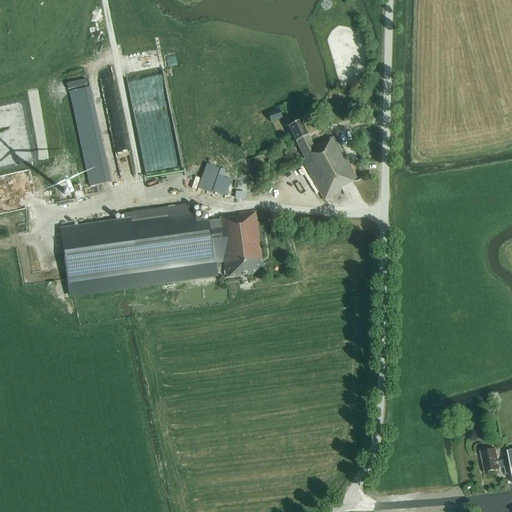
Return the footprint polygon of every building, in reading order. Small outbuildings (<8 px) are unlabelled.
[(156,77),(164,77),(163,69),(156,70),(156,77)] [(90,89),(71,93),(90,187),(110,183),(90,89)] [(271,122),(282,118),(279,110),(268,114),(271,122)] [(348,184),(358,179),(334,136),(314,147),(299,121),(288,127),(305,159),(302,160),(325,201),(350,187),(348,184)] [(13,164),(33,160),(27,131),(25,134),(26,141),(22,141),(18,148),(15,146),(14,138),(9,139),(7,142),(8,151),(11,153),(9,155),(14,154),(18,157),(13,164)] [(349,145),(345,147),(352,161),(356,158),(349,145)] [(228,192),(232,180),(218,176),(220,168),(208,164),(202,184),(228,192)] [(131,218),(60,227),(61,237),(11,244),(19,304),(66,298),(64,283),(137,273),(224,261),(226,278),(264,273),(256,212),(239,214),(239,219),(229,220),(229,217),(218,219),(218,220),(208,222),(208,221),(196,222),(195,214),(131,222),(131,218)] [(511,473),(511,450),(508,451),(509,459),(498,462),(496,449),(481,452),(485,473),(500,470),(500,469),(504,468),(506,475),(511,473)]
